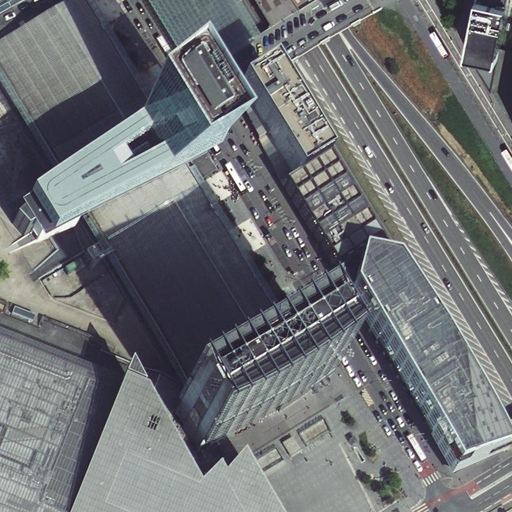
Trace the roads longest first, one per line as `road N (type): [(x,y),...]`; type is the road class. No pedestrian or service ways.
road 1 (primary): [(195,100),(446,503)]
road 2 (trunk): [(279,0),(511,380)]
road 3 (trunk): [(511,331),(308,0)]
road 4 (trunk): [(458,172),(322,0)]
road 5 (tertiary): [(511,176),(404,0)]
road 6 (residential): [(195,100),(363,0)]
